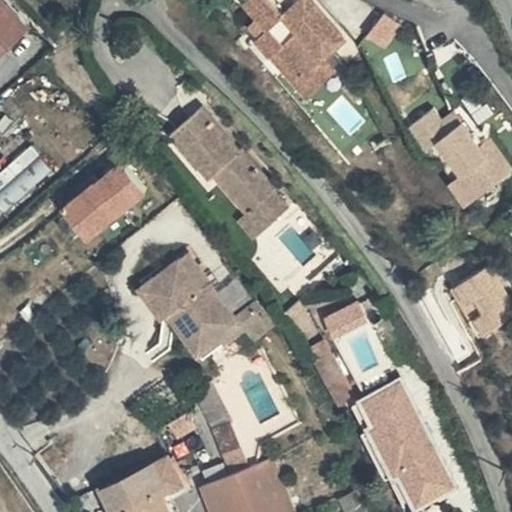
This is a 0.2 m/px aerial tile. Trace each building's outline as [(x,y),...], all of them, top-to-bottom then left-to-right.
[(355,47),(314,4),(294,22),(273,0),(265,0),(255,11),(270,27),(280,37),(271,45),(268,47),(284,64),(290,58),(315,84),(335,65),(355,47)] [(0,47),(17,31),(0,13),(0,47)] [(280,37),(270,27),(265,31),(261,35),(271,45),(280,37)] [(347,78),(335,65),(315,84),(290,58),(284,64),(321,102),(347,78)] [(243,203),(254,219),(275,201),(263,185),(265,183),(234,143),(229,146),(191,99),(164,122),(193,155),(198,153),(240,205),(243,203)] [(511,172),(511,168),(492,137),(482,143),(459,108),(452,112),(456,119),(450,122),(446,116),(439,105),(417,119),(433,143),(444,136),(466,170),(480,193),(511,172)] [(446,116),(450,122),(456,119),(452,112),(446,116)] [(2,144),(0,145),(0,190),(42,152),(30,137),(10,153),(2,144)] [(64,201),(91,235),(153,189),(126,154),(64,201)] [(48,175),(35,161),(0,192),(0,215),(1,217),(48,175)] [(480,193),(466,170),(455,177),(470,200),(480,193)] [(243,228),(254,219),(243,203),(240,205),(230,212),(243,228)] [(460,274),(474,310),(479,308),(485,324),(511,313),(511,283),(501,257),(460,274)] [(178,318),(199,349),(213,339),(231,326),(227,321),(182,258),(135,292),(156,320),(163,317),(175,308),(181,316),(178,318)] [(248,305),(227,321),(231,326),(213,339),(226,356),(265,329),(248,305)] [(190,356),(199,349),(178,318),(181,316),(175,308),(163,317),(190,356)] [(320,385),(349,452),(367,443),(329,353),(307,321),(289,331),(320,385)] [(417,504),(461,483),(405,370),(361,391),(417,504)] [(206,431),(221,471),(237,464),(223,424),(225,424),(204,382),(184,392),(204,432),(206,431)] [(237,464),(255,511),(277,511),(254,457),(237,464)] [(150,511),(141,493),(161,483),(149,459),(86,491),(97,511),(150,511)] [(196,511),(255,511),(237,464),(221,471),(186,486),(196,511)]
